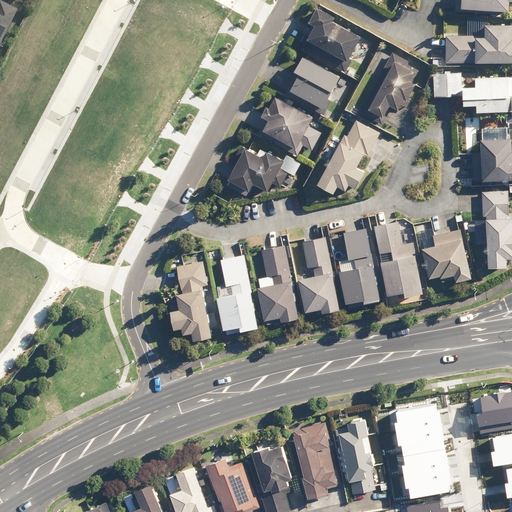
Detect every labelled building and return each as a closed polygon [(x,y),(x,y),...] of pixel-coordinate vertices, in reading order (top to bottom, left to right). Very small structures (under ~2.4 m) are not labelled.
[(511,0),(455,0),(455,11),(508,13),(508,2),(511,1),(511,0)] [(0,39),(14,9),(0,2),(0,39)] [(44,6),(24,40),(61,61),(81,27),(44,6)] [(311,32),(302,50),(345,74),(352,61),(348,59),(360,38),(332,22),(334,19),(316,9),(305,29),(311,32)] [(445,37),(445,64),(511,64),(511,25),(483,25),(483,37),(445,37)] [(408,62),(392,54),(360,113),(382,125),(391,109),(397,112),(403,101),(406,102),(416,85),(408,81),(415,69),(406,65),(408,62)] [(340,76),(303,57),(283,94),(324,116),(331,103),(327,101),(340,76)] [(511,78),(474,79),(474,88),(462,88),(462,74),(435,74),(435,98),(461,98),(461,108),(475,108),(475,113),(511,112),(511,78)] [(6,84),(0,94),(0,126),(23,140),(43,105),(6,84)] [(262,133),(292,149),(311,119),(271,98),(260,119),(267,123),(262,133)] [(356,168),(364,154),(368,156),(380,136),(355,121),(317,186),(338,199),(346,185),(355,190),(364,174),(356,168)] [(472,153),(473,183),(511,181),(511,139),(480,140),(481,153),(472,153)] [(283,162),(267,154),(264,159),(243,149),(226,185),(247,195),(252,184),(267,192),(279,167),(296,175),(303,162),(287,154),(283,162)] [(482,225),(472,225),(472,231),(478,231),(477,243),(485,243),(484,268),(506,268),(506,258),(511,258),(511,232),(511,233),(511,222),(511,220),(507,220),(508,192),(484,191),(483,215),(486,215),(485,223),(482,223),(482,225)] [(403,298),(423,293),(411,243),(403,244),(398,223),(374,228),(380,256),(384,255),(385,262),(379,263),(387,297),(402,294),(403,298)] [(366,229),(344,233),(351,271),(338,273),(344,306),(360,302),(361,305),(380,301),(366,229)] [(421,249),(429,280),(439,278),(439,279),(453,276),(455,281),(472,277),(460,229),(433,236),(435,246),(421,249)] [(325,235),(301,240),(309,278),(298,280),(305,315),(322,311),(322,315),(341,311),(325,235)] [(285,248),(262,253),(267,277),(280,274),(282,284),(258,289),(264,322),(279,319),(280,323),(299,319),(285,248)] [(245,257),(220,261),(225,288),(232,286),(234,295),(216,298),(222,332),(238,329),(239,333),(257,330),(249,293),(252,292),(245,257)] [(193,342),(212,338),(203,287),(208,286),(204,263),(178,268),(182,294),(175,295),(178,310),(170,311),(173,331),(182,329),(183,336),(191,335),(193,342)] [(511,391),(480,397),(483,415),(477,416),(480,433),(511,428),(511,391)] [(436,403),(389,411),(405,500),(452,491),(436,403)] [(353,493),(375,489),(373,476),(365,477),(363,468),(373,466),(373,463),(375,463),(373,453),(372,453),(371,451),(364,452),(361,435),(367,434),(365,418),(346,420),(347,427),(336,429),(337,433),(335,433),(341,474),(343,474),(344,480),(351,479),(353,493)] [(324,486),(337,482),(333,469),(325,471),(323,464),(320,464),(316,450),(328,447),(323,431),(309,435),(308,430),(292,435),(304,477),(301,477),(307,498),(326,492),(324,486)] [(511,434),(492,438),(494,451),(491,452),(493,467),(511,464),(511,434)] [(260,495),(266,511),(282,511),(292,509),(284,486),(290,485),(288,479),(294,477),(282,444),(267,449),(265,445),(250,451),(265,494),(260,495)] [(240,510),(253,504),(237,466),(228,470),(223,457),(204,465),(223,511),(225,511),(239,506),(240,510)] [(217,511),(214,504),(206,506),(192,467),(175,473),(176,478),(174,479),(172,475),(165,478),(170,494),(168,494),(174,511),(217,511)] [(163,511),(151,484),(123,496),(129,511),(128,511),(163,511)] [(440,503),(407,507),(407,511),(448,511),(448,508),(441,509),(440,503)]
